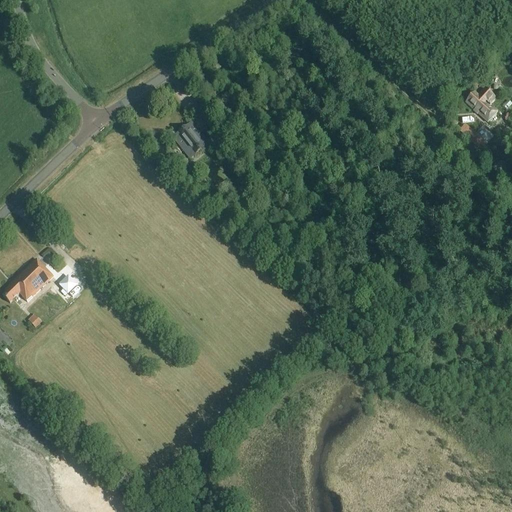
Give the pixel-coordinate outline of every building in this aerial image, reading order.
[(496,99),(485,89),(478,97),(475,94),(466,103),(487,123),(497,113),(490,106),(496,99)] [(216,114),(208,105),(196,117),(204,126),(216,114)] [(187,156),(192,152),(196,158),(204,151),(202,148),(207,144),(193,127),(188,130),(187,129),(178,135),(182,139),(177,143),(187,156)] [(480,151),(485,145),(474,135),(468,141),(480,151)] [(27,304),(53,278),(35,261),(4,292),(6,294),(2,297),(10,305),(19,296),(27,304)] [(77,285),(68,275),(63,280),(72,289),(77,285)] [(89,276),(79,286),(98,303),(108,293),(89,276)] [(35,315),(28,321),(36,329),(42,323),(35,315)] [(160,357),(154,363),(161,371),(173,361),(163,350),(158,355),(160,357)]
